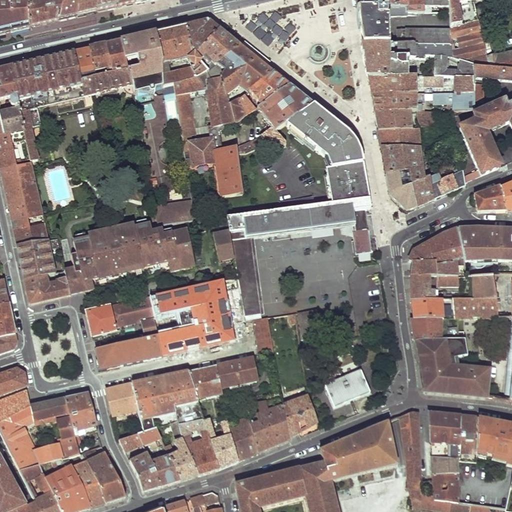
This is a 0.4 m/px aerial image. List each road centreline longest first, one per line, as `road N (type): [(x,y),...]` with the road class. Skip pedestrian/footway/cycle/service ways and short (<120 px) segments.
road 1 (tertiary): [(221,0),(0,50)]
road 2 (residential): [(222,477),(412,401)]
road 3 (residential): [(95,384),(239,352),(232,312)]
road 4 (residential): [(412,401),(394,251),(400,236)]
road 5 (residential): [(140,504),(95,384)]
